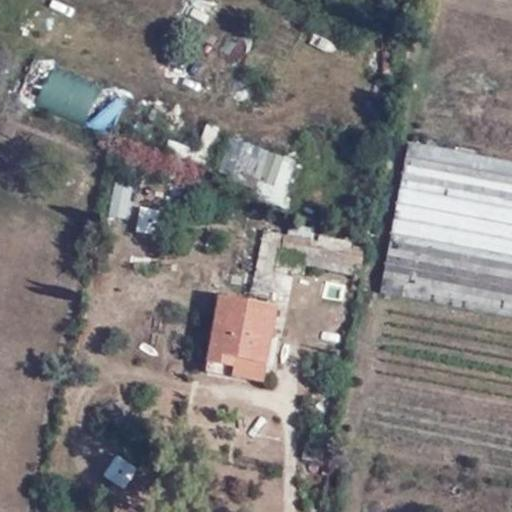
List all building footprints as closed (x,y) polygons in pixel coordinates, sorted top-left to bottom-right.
[(206,21),(211,5),(193,0),(192,0),(188,16),(206,21)] [(17,97),(109,135),(125,96),(33,58),(17,97)] [(284,198),(298,159),(232,135),(217,173),(284,198)] [(511,161),(407,142),(379,292),(511,317),(511,161)] [(132,200),(132,181),(111,181),(110,218),(152,219),(153,201),(132,200)] [(218,297),(208,364),(202,377),(269,386),(281,307),(218,297)]
